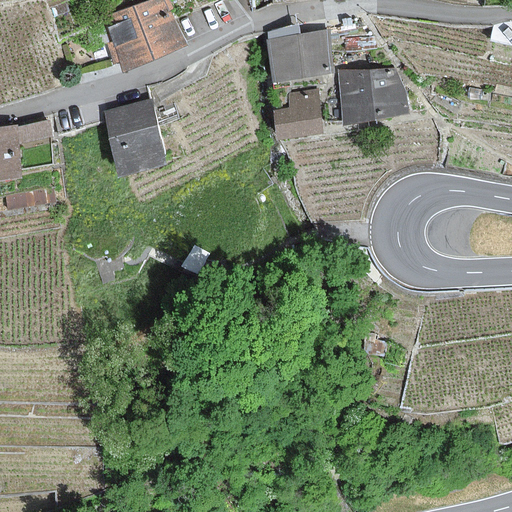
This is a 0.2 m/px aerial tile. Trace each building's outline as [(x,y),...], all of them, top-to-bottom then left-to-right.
[(163,0),(150,0),(105,15),(123,72),(188,45),(163,0)] [(266,39),(273,83),(335,73),(328,30),(266,39)] [(340,70),(343,125),(410,113),(406,90),(396,67),(340,70)] [(324,135),(318,89),(287,93),(289,109),(274,111),(278,141),(324,135)] [(119,177),(167,165),(151,100),(103,112),(119,177)] [(50,120),(20,126),(24,143),(54,137),(50,120)] [(17,126),(0,127),(0,181),(23,179),(17,126)] [(53,189),(8,195),(10,208),(55,201),(53,189)] [(225,263),(195,247),(186,265),(215,281),(225,263)]
